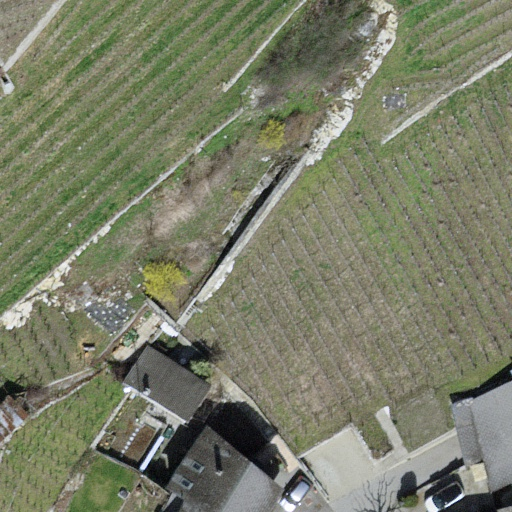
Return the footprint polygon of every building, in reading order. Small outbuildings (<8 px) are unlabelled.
[(213,384),(148,343),(121,380),(185,420),(213,384)] [(511,379),(453,407),(465,467),(484,457),(491,492),(511,480),(511,379)] [(205,511),(266,511),(282,486),(207,423),(166,486),(183,497),(205,511)] [(205,511),(183,497),(175,511),(205,511)] [(511,511),(511,503),(496,508),(497,511),(511,511)]
